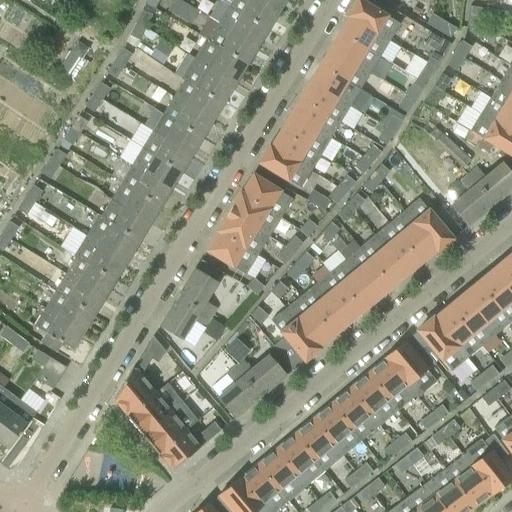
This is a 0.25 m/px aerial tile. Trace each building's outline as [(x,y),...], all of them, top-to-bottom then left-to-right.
[(191,24),(199,11),(178,0),(174,0),(169,11),(191,24)] [(279,13),(256,0),(233,0),(229,7),(268,31),(279,13)] [(256,0),(279,13),(286,0),(256,0)] [(359,0),(357,0),(348,16),(389,41),(399,24),(359,0)] [(423,6),(412,0),(409,6),(420,12),(423,6)] [(482,19),(483,8),(470,6),(468,17),(482,19)] [(268,31),(229,7),(218,25),(257,49),(268,31)] [(496,21),(498,10),(483,8),(482,19),(496,21)] [(511,12),(498,10),(496,21),(509,23),(511,12)] [(143,11),(136,24),(146,29),(152,16),(143,11)] [(438,30),(444,21),(431,14),(426,23),(438,30)] [(389,41),(348,16),(338,32),(379,57),(389,41)] [(482,19),(468,17),(467,27),(480,29),(482,19)] [(456,28),(444,21),(438,30),(451,38),(456,28)] [(157,35),(146,29),(136,24),(130,36),(126,43),(136,48),(149,55),(152,51),(139,43),(140,41),(141,38),(153,44),(157,35)] [(257,49),(218,25),(207,43),(246,67),(257,49)] [(379,57),(338,32),(328,48),(369,73),(379,57)] [(443,55),(450,44),(432,33),(425,43),(443,55)] [(246,67),(207,43),(204,41),(193,58),(235,84),(246,67)] [(462,41),(455,53),(464,59),(471,47),(462,41)] [(82,59),(88,49),(78,42),(71,52),(82,59)] [(163,63),(171,50),(159,43),(151,56),(163,63)] [(369,73),(328,48),(318,65),(359,90),(369,73)] [(124,67),(132,55),(123,49),(115,61),(124,67)] [(444,55),(443,55),(435,50),(426,63),(435,69),(444,55)] [(464,59),(455,53),(447,65),(456,71),(464,59)] [(435,69),(426,63),(414,55),(413,57),(419,61),(417,65),(422,68),(419,74),(428,80),(435,69)] [(235,84),(193,58),(182,76),(185,78),(225,102),(235,84)] [(124,67),(115,61),(107,73),(116,79),(124,67)] [(359,90),(318,65),(308,81),(349,106),(359,90)] [(500,81),(511,88),(511,66),(510,65),(500,81)] [(441,73),(433,85),(443,91),(451,79),(441,73)] [(225,102),(185,78),(174,96),(214,120),(225,102)] [(349,106),(308,81),(298,97),(339,122),(349,106)] [(491,98),(511,110),(511,88),(500,81),(491,98)] [(94,93),(103,99),(132,119),(139,107),(110,89),(100,83),(94,93)] [(406,95),(415,101),(422,89),(413,83),(406,95)] [(443,91),(433,85),(426,97),(435,103),(443,91)] [(103,99),(94,93),(85,107),(94,112),(103,99)] [(415,101),(406,95),(398,107),(407,112),(415,101)] [(214,120),(174,96),(163,113),(203,137),(214,120)] [(339,122),(298,97),(288,114),(329,139),(339,122)] [(480,114),(511,133),(511,110),(491,98),(480,114)] [(380,122),(385,126),(395,132),(404,117),(385,106),(382,111),(385,112),(380,122)] [(511,133),(480,114),(466,106),(456,122),(470,131),(482,138),(511,156),(511,133)] [(203,137),(163,113),(153,131),(192,155),(203,137)] [(329,139),(288,114),(278,130),(319,155),(329,139)] [(79,116),(71,128),(80,134),(88,122),(79,116)] [(468,131),(457,124),(453,132),(463,138),(468,131)] [(388,145),(395,132),(385,126),(377,139),(388,145)] [(463,168),(471,160),(442,134),(443,133),(436,126),(429,134),(436,141),(435,142),(463,168)] [(80,134),(71,128),(63,140),(72,146),(80,134)] [(319,155),(278,130),(268,146),(309,171),(319,155)] [(192,155),(153,131),(142,149),(181,173),(192,155)] [(477,146),(482,138),(470,131),(465,139),(477,146)] [(478,147),(488,153),(492,146),(482,140),(478,147)] [(309,171),(268,146),(258,163),(299,188),(309,171)] [(373,146),(364,156),(372,163),(381,152),(373,146)] [(181,173),(142,149),(131,166),(171,191),(181,173)] [(49,161),(58,167),(66,156),(57,150),(49,161)] [(372,163),(364,156),(354,167),(362,174),(372,163)] [(58,167),(49,161),(41,173),(50,179),(58,167)] [(372,175),(380,182),(389,171),(381,164),(372,175)] [(477,168),(469,175),(494,206),(511,191),(511,175),(502,164),(485,178),(477,168)] [(171,191),(131,166),(120,184),(160,208),(171,191)] [(253,175),(241,195),(280,219),(292,199),(253,175)] [(347,175),(337,186),(346,193),(355,182),(347,175)] [(371,193),(380,182),(372,175),(363,185),(371,193)] [(494,206),(469,175),(460,182),(468,192),(452,205),(469,226),(494,206)] [(160,208),(120,184),(109,202),(149,226),(160,208)] [(25,197),(34,204),(42,192),(33,186),(25,197)] [(346,193),(337,186),(328,197),(336,204),(346,193)] [(326,210),(331,201),(313,191),(308,199),(326,210)] [(347,204),(355,211),(364,201),(356,193),(347,204)] [(280,219),(241,195),(239,194),(228,213),(268,237),(280,219)] [(34,204),(25,197),(18,209),(27,215),(29,212),(34,204)] [(404,212),(436,251),(437,253),(463,232),(442,207),(433,215),(420,199),(404,212)] [(149,226),(109,202),(99,220),(138,244),(149,226)] [(34,204),(29,212),(38,218),(43,210),(34,204)] [(346,222),(355,211),(347,204),(337,215),(346,222)] [(436,251),(404,212),(389,224),(421,263),(436,251)] [(218,232),(257,256),(268,237),(228,213),(216,231),(218,232)] [(138,244),(99,220),(96,218),(85,236),(127,261),(138,244)] [(308,237),(317,227),(308,220),(299,230),(308,237)] [(1,234),(10,240),(18,228),(9,222),(1,234)] [(322,233),(330,240),(339,230),(331,223),(322,233)] [(421,263),(389,224),(375,236),(406,275),(421,263)] [(257,256),(218,232),(206,251),(245,275),(257,256)] [(320,251),(330,240),(322,233),(312,244),(320,251)] [(24,248),(10,240),(1,234),(0,235),(0,249),(3,251),(6,246),(20,254),(24,248)] [(127,261),(85,236),(74,253),(117,279),(127,261)] [(285,246),(293,254),(303,243),(295,236),(285,246)] [(406,275),(375,236),(360,249),(392,287),(406,275)] [(284,264),(293,254),(285,246),(276,257),(284,264)] [(117,279),(74,253),(68,249),(57,267),(106,297),(117,279)] [(392,287),(360,249),(345,261),(377,299),(392,287)] [(305,252),(296,262),(304,270),(314,259),(305,252)] [(493,271),(511,293),(511,264),(508,259),(493,271)] [(177,297),(211,318),(217,309),(206,303),(224,274),(202,260),(196,270),(195,269),(177,297)] [(377,299),(345,261),(331,273),(362,311),(377,299)] [(304,270),(296,262),(286,273),(295,281),(304,270)] [(42,282),(55,290),(95,315),(106,297),(57,267),(52,264),(42,282)] [(479,283),(511,322),(511,320),(511,293),(493,271),(479,283)] [(362,311),(331,273),(316,285),(348,323),(362,311)] [(257,295),(264,287),(253,278),(246,286),(257,295)] [(278,299),(287,289),(279,282),(270,292),(278,299)] [(464,295),(496,334),(511,322),(479,283),(464,295)] [(348,323),(316,285),(301,297),(333,335),(348,323)] [(84,332),(95,315),(55,290),(44,308),(84,332)] [(450,307),(482,346),(488,353),(502,341),(496,334),(464,295),(450,307)] [(205,328),(211,318),(177,297),(160,326),(183,340),(194,322),(205,328)] [(287,309),(318,348),(333,335),(301,297),(287,309)] [(261,324),(268,316),(257,306),(250,315),(261,324)] [(435,319),(467,358),(482,346),(450,307),(435,319)] [(84,332),(44,308),(33,326),(47,334),(41,343),(57,353),(62,343),(73,350),(84,332)] [(320,350),(318,348),(287,309),(271,322),(286,339),(274,349),(292,371),(305,361),(305,362),(320,350)] [(467,358),(435,319),(434,317),(418,330),(451,370),(467,358)] [(225,328),(211,319),(203,333),(217,341),(225,328)] [(0,335),(11,344),(18,335),(6,327),(0,335)] [(18,335),(11,344),(22,353),(29,344),(18,335)] [(384,358),(386,360),(416,396),(417,397),(436,381),(426,369),(434,363),(412,335),(384,358)] [(128,417),(157,393),(141,374),(151,358),(158,362),(165,352),(153,337),(114,399),(128,417)] [(234,338),(223,351),(238,364),(249,351),(234,338)] [(480,348),(456,370),(466,381),(490,359),(480,348)] [(32,360),(44,367),(49,358),(37,351),(32,360)] [(511,363),(511,353),(510,351),(499,359),(506,368),(511,363)] [(244,360),(235,367),(260,398),(286,376),(268,356),(252,370),(244,360)] [(49,358),(44,367),(37,379),(53,389),(66,368),(49,358)] [(416,396),(386,360),(368,375),(397,411),(416,396)] [(491,365),(480,374),(488,383),(499,374),(491,365)] [(260,398),(235,367),(227,375),(235,384),(218,398),(235,419),(260,398)] [(488,383),(480,374),(469,383),(477,392),(488,383)] [(349,390),(379,426),(397,411),(368,375),(349,390)] [(503,380),(492,389),(499,398),(510,390),(503,380)] [(143,436),(184,402),(168,384),(157,393),(128,417),(127,418),(143,436)] [(0,426),(20,400),(4,388),(0,392),(0,426)] [(499,398),(492,389),(481,397),(488,407),(499,398)] [(331,405),(361,441),(379,426),(349,390),(331,405)] [(36,412),(20,400),(0,426),(0,443),(9,450),(36,412)] [(159,454),(188,430),(199,421),(184,402),(143,436),(158,455),(159,454)] [(313,420),(343,456),(361,441),(331,405),(313,420)] [(442,405),(430,413),(437,422),(449,414),(442,405)] [(437,422),(430,413),(419,422),(426,431),(437,422)] [(511,417),(510,416),(493,428),(511,453),(511,417)] [(295,435),(324,471),(343,456),(313,420),(295,435)] [(442,428),(449,437),(460,428),(453,420),(442,428)] [(188,430),(159,454),(173,471),(221,431),(215,424),(195,440),(188,430)] [(449,437),(442,428),(431,437),(437,446),(449,437)] [(394,442),(401,451),(412,442),(405,433),(394,442)] [(277,450),(306,486),(324,471),(295,435),(277,450)] [(462,453),(464,456),(492,493),(493,495),(511,480),(511,479),(499,462),(508,455),(494,435),(483,443),(481,440),(462,453)] [(401,451),(394,442),(383,451),(389,459),(401,451)] [(416,448),(405,457),(412,465),(423,457),(416,448)] [(258,465),(288,501),(306,486),(277,450),(258,465)] [(492,493),(464,456),(445,470),(473,507),(492,493)] [(412,465),(405,457),(394,465),(401,474),(412,465)] [(366,463),(355,472),(362,480),(373,472),(366,463)] [(131,484),(128,465),(112,467),(115,486),(131,484)] [(240,480),(266,511),(274,511),(288,501),(258,465),(240,480)] [(466,511),(473,507),(445,470),(426,484),(446,511),(466,511)] [(362,480),(355,472),(344,481),(350,489),(362,480)] [(377,478),(366,487),(373,495),(384,487),(377,478)] [(220,495),(233,511),(266,511),(240,480),(239,479),(220,495)] [(446,511),(426,484),(407,498),(416,511),(446,511)] [(373,495),(366,487),(355,495),(362,504),(373,495)] [(329,492),(318,501),(324,509),(336,500),(329,492)] [(198,511),(233,511),(220,495),(209,504),(209,503),(198,511)] [(416,511),(407,498),(387,511),(416,511)] [(320,511),(324,509),(318,501),(307,509),(308,511),(320,511)]
